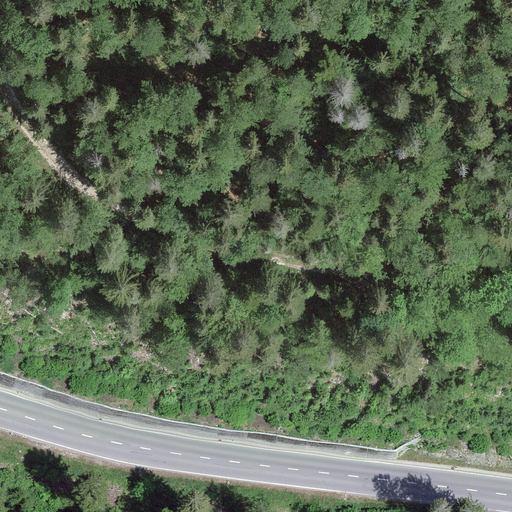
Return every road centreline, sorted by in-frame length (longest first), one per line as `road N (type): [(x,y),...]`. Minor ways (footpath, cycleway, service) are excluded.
road 1 (track): [(0,75),(71,174),(139,216),(200,238),(333,268),(410,272),(511,257)]
road 2 (secondary): [(0,409),(134,447),(511,494)]
